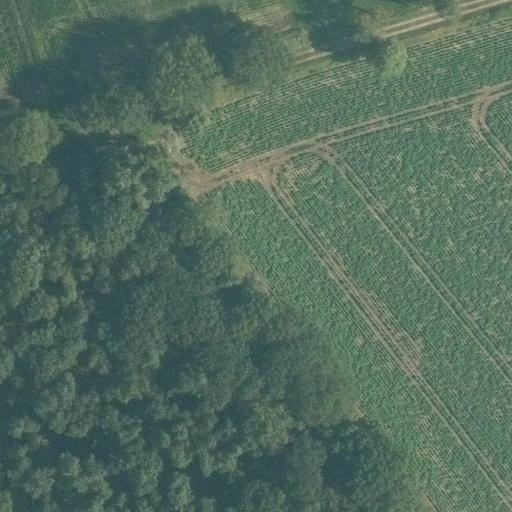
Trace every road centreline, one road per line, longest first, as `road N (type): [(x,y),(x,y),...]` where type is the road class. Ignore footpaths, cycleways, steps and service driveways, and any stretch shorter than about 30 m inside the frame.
road 1 (track): [(496,0),(0,142)]
road 2 (track): [(383,511),(88,116)]
road 3 (track): [(0,370),(88,116)]
